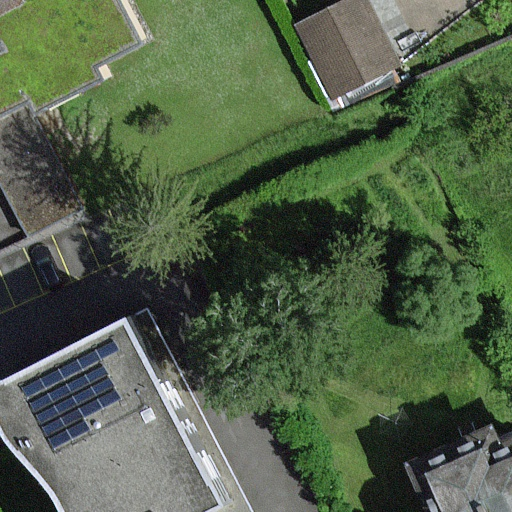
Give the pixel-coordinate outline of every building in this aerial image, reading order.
[(0,0),(0,107),(24,96),(34,117),(90,90),(77,63),(135,35),(118,0),(0,0)] [(355,0),(344,0),(290,25),(326,102),(389,72),(355,0)] [(0,158),(30,225),(80,202),(43,122),(0,141),(0,158)] [(217,511),(236,503),(143,319),(0,382),(0,435),(1,439),(26,462),(51,497),(57,511),(217,511)] [(511,511),(511,433),(416,468),(431,511),(511,511)]
